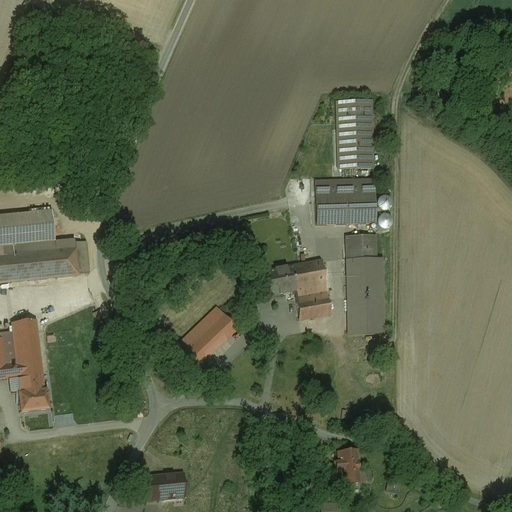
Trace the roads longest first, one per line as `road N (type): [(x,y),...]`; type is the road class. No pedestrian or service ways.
road 1 (unclassified): [(190,0),(142,117),(100,255),(157,406)]
road 2 (unknown): [(390,461),(369,208)]
road 3 (unclassified): [(157,406),(231,403),(262,414),(269,511)]
